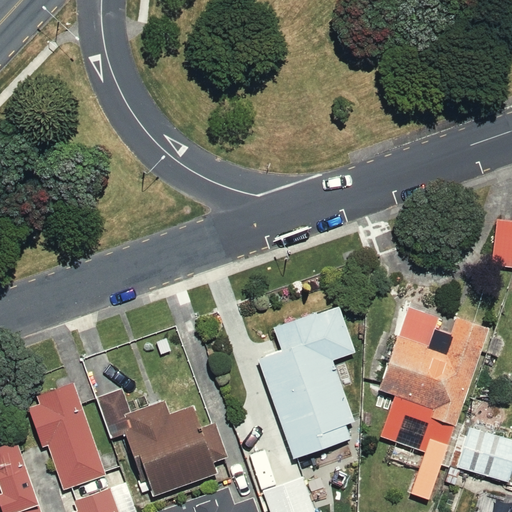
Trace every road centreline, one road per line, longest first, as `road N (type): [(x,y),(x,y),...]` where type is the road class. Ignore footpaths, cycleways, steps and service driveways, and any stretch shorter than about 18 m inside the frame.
road 1 (residential): [(270,218),(260,196),(209,181),(164,154),(133,117),(106,50),(101,0)]
road 2 (residential): [(270,218),(0,315)]
road 3 (residential): [(511,132),(270,218)]
